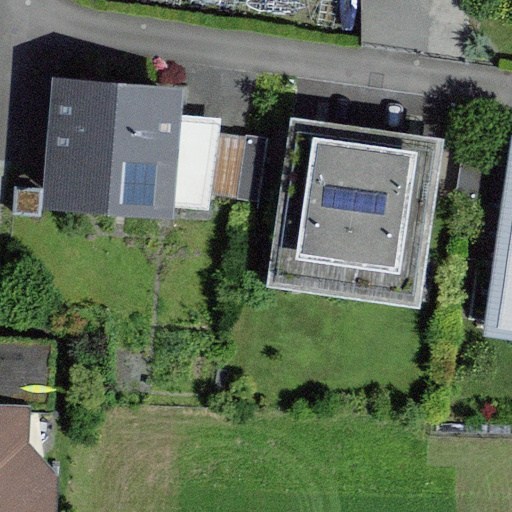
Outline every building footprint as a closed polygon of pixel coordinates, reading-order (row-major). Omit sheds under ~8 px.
[(171,96),(62,88),(54,197),(111,201),(113,182),(180,187),(184,136),(169,135),(171,96)] [(310,286),(344,291),(367,133),(297,123),(277,259),(313,265),(310,286)] [(184,125),(184,136),(180,187),(197,188),(195,211),(207,212),(209,193),(238,197),(247,136),(219,132),(219,128),(184,125)] [(436,142),(367,133),(344,291),(378,295),(381,274),(417,279),(436,142)] [(266,139),(247,136),(238,197),(257,200),(266,139)] [(483,151),(464,149),(457,198),(476,201),(483,151)] [(511,231),(498,325),(511,326),(511,231)] [(0,339),(0,403),(50,406),(53,342),(0,339)] [(0,511),(45,511),(48,479),(18,446),(20,415),(0,413),(0,511)]
